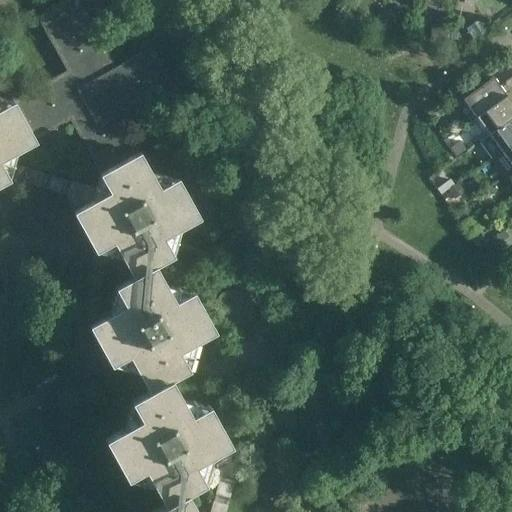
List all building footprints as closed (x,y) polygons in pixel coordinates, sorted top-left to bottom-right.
[(225,511),(239,465),(228,446),(229,445),(220,428),(218,424),(216,421),(208,406),(206,407),(194,403),(193,402),(192,403),(179,399),(169,380),(187,370),(187,369),(188,363),(190,357),(192,356),(191,354),(195,342),(214,332),(203,313),(192,293),(191,293),(187,292),(177,289),(164,285),(154,266),(157,264),(162,262),(172,256),(174,248),(175,246),(175,243),(177,243),(176,241),(179,229),(198,218),(187,198),(177,179),(176,180),(149,172),(119,117),(173,87),(151,48),(115,68),(77,0),(66,0),(36,17),(66,71),(11,102),(0,98),(0,182),(7,178),(51,191),(66,195),(75,212),(73,213),(84,231),(95,252),(79,306),(90,325),(89,326),(110,365),(111,365),(124,369),(124,370),(125,369),(138,373),(148,391),(130,401),(131,402),(127,415),(126,415),(127,417),(126,420),(123,429),(104,439),(114,456),(115,459),(126,478),(127,478),(139,482),(140,483),(142,483),(148,484),(154,486),(164,505),(160,507),(151,511),(225,511)] [(476,118),(511,91),(511,76),(505,82),(505,85),(500,88),(496,82),(493,77),(462,99),(476,118)] [(511,118),(511,104),(511,103),(511,91),(476,118),(488,135),(511,118)] [(501,153),(511,144),(511,118),(488,135),(501,153)] [(511,144),(501,153),(511,167),(511,144)]
